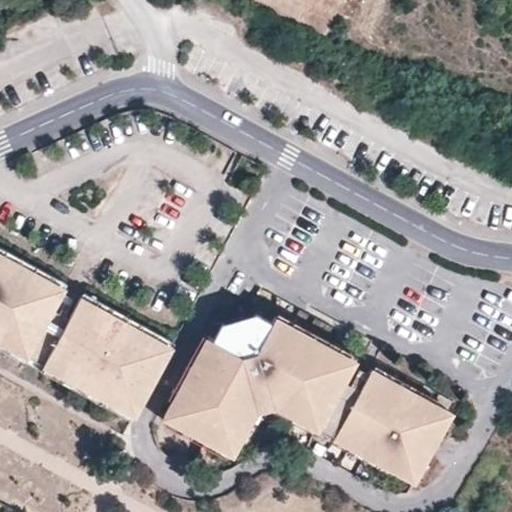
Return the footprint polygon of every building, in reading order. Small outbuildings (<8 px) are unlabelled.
[(5,255),(1,262),(17,269),(19,263),(5,255)] [(141,401),(168,351),(153,343),(137,335),(122,326),(107,318),(92,311),(77,302),(68,320),(64,328),(49,320),(53,312),(63,294),(47,286),(31,278),(17,269),(1,262),(0,260),(0,340),(12,348),(28,357),(44,365),(59,373),(73,382),(89,390),(105,398),(120,406),(135,414),(137,409),(139,406),(141,401)] [(35,272),(19,263),(17,269),(31,278),(35,272)] [(35,272),(31,278),(47,286),(50,280),(35,272)] [(47,286),(63,294),(66,288),(50,280),(47,286)] [(92,311),(96,304),(81,295),(77,302),(92,311)] [(107,318),(111,312),(96,304),(92,311),(107,318)] [(281,308),(277,317),(293,326),(298,318),(281,308)] [(64,328),(68,320),(53,312),(49,320),(64,328)] [(122,326),(125,321),(111,312),(107,318),(122,326)] [(356,360),(332,347),(309,334),(293,326),(277,317),(274,322),(259,314),(255,321),(231,329),(222,324),(214,340),(208,337),(199,352),(191,368),(182,384),(174,401),(164,418),(233,455),(241,439),(248,426),(256,412),(256,410),(253,403),(272,396),(273,403),(274,406),(297,419),(321,432),(337,440),(352,448),(367,456),(383,465),(397,472),(414,480),(450,412),(434,404),(419,395),(404,387),(390,379),(371,369),(361,388),(357,394),(342,386),(346,379),(356,360)] [(309,334),(313,326),(298,318),(293,326),(309,334)] [(137,335),(141,329),(125,321),(122,326),(137,335)] [(309,334),(332,347),(335,338),(313,326),(309,334)] [(153,343),(156,337),(141,329),(137,335),(153,343)] [(192,348),(199,352),(208,337),(200,333),(192,348)] [(168,351),(172,345),(156,337),(153,343),(168,351)] [(335,338),(332,347),(356,360),(360,352),(335,338)] [(0,349),(9,355),(12,348),(0,340),(0,349)] [(24,363),(28,357),(12,348),(9,355),(24,363)] [(191,368),(199,352),(192,348),(184,364),(191,368)] [(40,373),(44,365),(28,357),(24,363),(40,373)] [(377,360),(371,369),(390,379),(394,370),(377,360)] [(182,384),(191,368),(184,364),(175,381),(182,384)] [(55,380),(59,373),(44,365),(40,373),(55,380)] [(404,387),(410,379),(394,370),(390,379),(404,387)] [(55,380),(69,389),(73,382),(59,373),(55,380)] [(361,388),(346,379),(342,386),(357,394),(361,388)] [(419,395),(424,387),(410,379),(404,387),(419,395)] [(166,396),(174,401),(182,384),(175,381),(166,396)] [(85,396),(89,390),(73,382),(69,389),(85,396)] [(419,395),(434,404),(439,395),(424,387),(419,395)] [(85,396),(101,405),(105,398),(89,390),(85,396)] [(439,395),(434,404),(450,412),(455,404),(439,395)] [(256,410),(273,403),(272,396),(253,403),(256,410)] [(116,413),(120,406),(105,398),(101,405),(116,413)] [(135,414),(120,406),(116,413),(131,421),(135,414)] [(294,427),(297,419),(274,406),(270,414),(294,427)] [(263,415),(256,412),(248,426),(256,430),(263,415)] [(321,432),(297,419),(294,427),(317,439),(321,432)] [(256,430),(248,426),(241,439),(249,443),(256,430)] [(321,432),(317,439),(333,448),(337,440),(321,432)] [(352,448),(337,440),(333,448),(348,456),(352,448)] [(352,448),(348,456),(363,464),(367,456),(352,448)] [(188,463),(172,455),(169,461),(185,469),(188,463)] [(383,465),(367,456),(363,464),(380,472),(383,465)] [(383,465),(380,472),(394,480),(397,472),(383,465)] [(409,488),(414,480),(397,472),(394,480),(409,488)]
